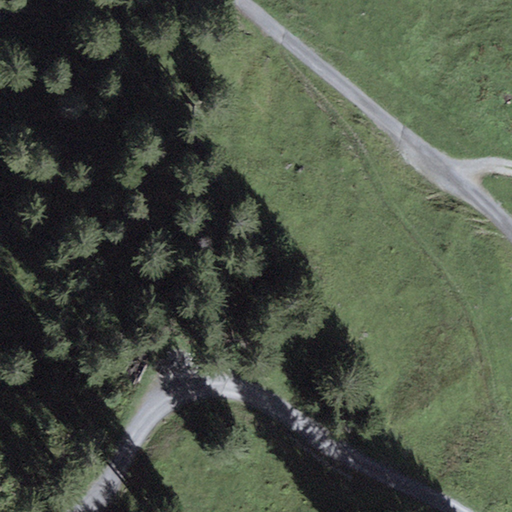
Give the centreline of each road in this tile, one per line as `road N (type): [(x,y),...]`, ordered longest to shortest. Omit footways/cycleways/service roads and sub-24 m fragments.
road 1 (track): [(446,505),(229,383),(190,384),(160,396),(96,499),(79,511)]
road 2 (track): [(238,0),(457,179),(511,234)]
